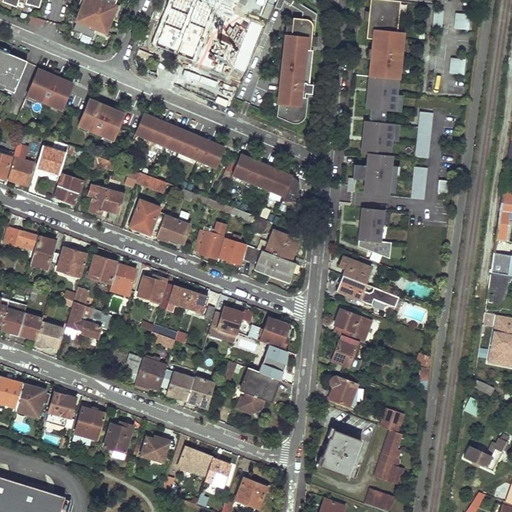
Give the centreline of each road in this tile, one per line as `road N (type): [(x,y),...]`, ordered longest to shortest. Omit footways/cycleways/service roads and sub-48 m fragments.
road 1 (residential): [(310,313),(298,431),(284,453),(0,350)]
road 2 (residential): [(0,196),(310,313)]
road 3 (residential): [(327,160),(116,73)]
road 4 (unknown): [(511,84),(477,292)]
road 5 (residential): [(344,0),(327,160)]
road 6 (residential): [(327,160),(310,313)]
road 7 (residential): [(116,73),(0,26)]
